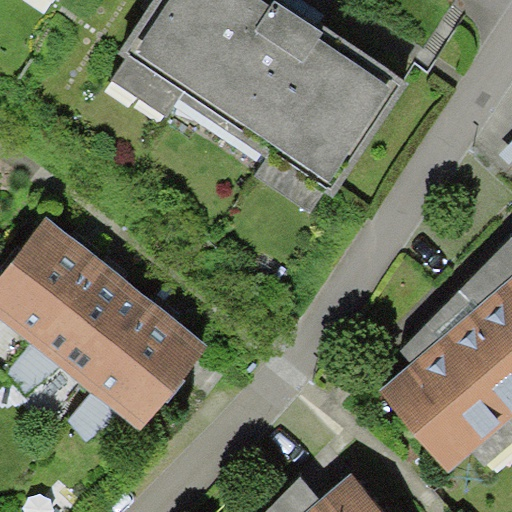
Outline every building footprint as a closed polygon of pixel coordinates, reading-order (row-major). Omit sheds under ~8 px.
[(386,89),(252,0),(148,0),(96,79),(155,118),(166,102),(250,158),(236,179),(298,221),(386,89)] [(511,133),(487,158),(511,183),(511,133)] [(194,343),(34,216),(0,254),(0,322),(22,344),(4,369),(29,385),(49,369),(82,395),(61,417),(74,440),(107,415),(121,427),(194,343)] [(396,361),(364,385),(425,473),(459,452),(471,466),(511,432),(511,252),(502,239),(388,348),(396,361)] [(365,511),(334,472),(303,499),(287,479),(252,511),(365,511)]
